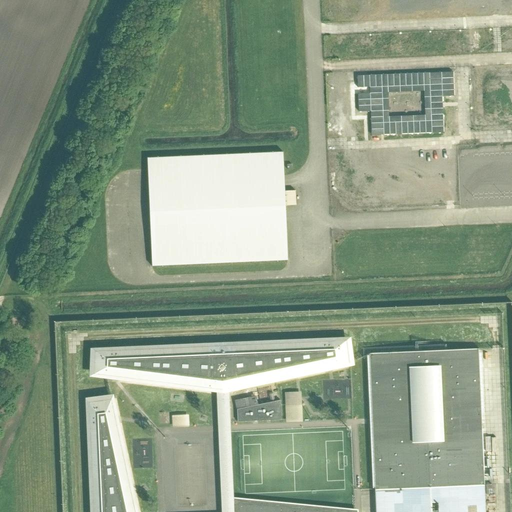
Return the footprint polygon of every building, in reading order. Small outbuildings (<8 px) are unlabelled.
[(371,136),(443,133),(442,97),(454,96),(453,72),(357,76),(358,88),(370,88),(370,94),(358,94),(358,112),(370,112),(371,136)] [(147,159),(152,266),(287,261),(285,206),(296,206),(295,191),(284,192),(282,153),(147,159)] [(95,351),(94,374),(222,390),(349,363),(346,341),(95,351)] [(484,511),(484,485),(478,349),(369,354),(375,490),(384,490),(385,511),(484,511)] [(286,422),(303,421),(302,391),(285,392),(286,422)] [(88,402),(93,511),(135,511),(111,399),(88,402)] [(280,400),(237,409),(237,422),(281,420),(280,400)] [(172,415),(173,426),(190,425),(190,414),(172,415)] [(354,510),(233,498),(233,511),(357,511),(357,510),(354,510)]
